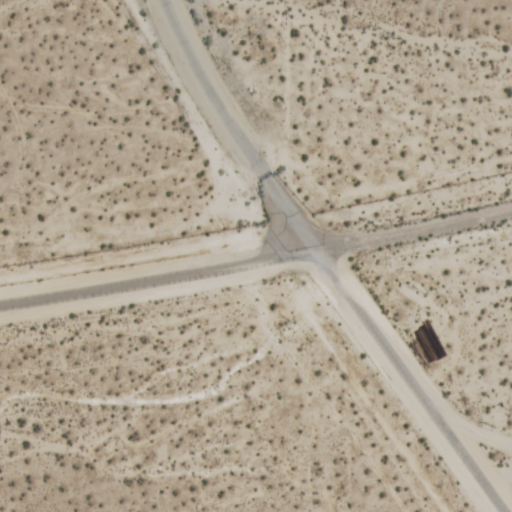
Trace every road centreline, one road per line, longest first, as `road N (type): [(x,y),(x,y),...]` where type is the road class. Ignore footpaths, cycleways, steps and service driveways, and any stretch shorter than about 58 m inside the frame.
road 1 (residential): [(0,300),(314,248),(511,205)]
road 2 (residential): [(503,511),(314,248)]
road 3 (residential): [(314,248),(197,72),(163,0)]
